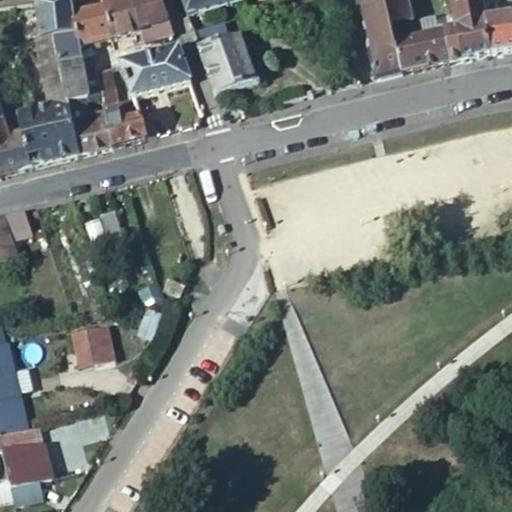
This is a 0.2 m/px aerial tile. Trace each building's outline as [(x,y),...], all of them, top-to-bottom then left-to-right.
[(55,0),(34,3),(39,38),(50,37),(76,33),(72,15),(75,14),(72,0),(55,0)] [(84,0),(72,0),(75,14),(72,15),(76,33),(79,48),(90,46),(94,45),(111,40),(104,7),(87,11),(84,0)] [(131,0),(130,0),(104,0),(106,6),(104,7),(111,40),(114,39),(126,35),(140,31),(133,0),(131,0)] [(130,0),(131,0),(133,0),(140,31),(147,42),(160,37),(162,41),(174,37),(170,23),(161,0),(130,0)] [(183,0),(189,18),(243,0),(183,0)] [(380,0),(356,7),(376,82),(400,77),(392,44),(418,38),(415,23),(408,0),(380,0)] [(443,30),(443,33),(447,66),(462,62),(479,58),(489,57),(486,30),(485,21),(483,14),(470,16),(466,0),(451,0),(458,26),(443,30)] [(466,0),(470,16),(483,14),(480,0),(466,0)] [(505,55),(511,53),(511,18),(511,16),(485,21),(486,30),(489,57),(505,55)] [(418,38),(430,35),(427,21),(415,23),(418,38)] [(222,24),(194,32),(199,48),(229,41),(222,24)] [(58,68),(82,62),(79,48),(76,33),(50,37),(58,68)] [(392,44),(400,77),(422,70),(441,67),(447,66),(443,33),(430,35),(418,38),(392,44)] [(39,112),(52,165),(79,158),(67,105),(58,68),(50,37),(39,38),(32,41),(48,110),(39,112)] [(199,48),(216,97),(254,86),(239,38),(229,41),(199,48)] [(191,85),(180,52),(120,67),(132,101),(191,85)] [(100,96),(96,73),(84,76),(82,62),(58,68),(67,105),(78,102),(94,98),(100,96)] [(117,105),(107,70),(96,73),(100,96),(102,102),(104,115),(106,123),(111,150),(145,141),(140,125),(132,101),(117,105)] [(79,158),(111,150),(106,123),(85,130),(83,121),(78,102),(67,105),(79,158)] [(4,132),(18,174),(52,165),(39,112),(34,113),(17,117),(20,132),(11,134),(10,130),(4,132)] [(85,130),(106,123),(104,115),(83,121),(85,130)] [(0,118),(0,178),(18,174),(4,132),(2,125),(0,118)] [(140,125),(145,141),(156,138),(150,122),(140,125)] [(101,217),(109,241),(122,237),(114,212),(101,217)] [(5,218),(12,241),(29,237),(20,213),(4,216),(5,218)] [(0,219),(0,263),(18,258),(12,241),(5,218),(0,219)] [(149,312),(142,338),(154,342),(161,316),(149,312)] [(116,328),(120,361),(139,359),(135,326),(116,328)] [(106,364),(120,361),(116,328),(102,330),(106,364)] [(0,443),(25,436),(6,346),(0,347),(0,443)] [(25,436),(0,443),(0,449),(9,490),(60,478),(50,429),(25,436)] [(0,498),(10,497),(9,490),(0,449),(0,498)]
